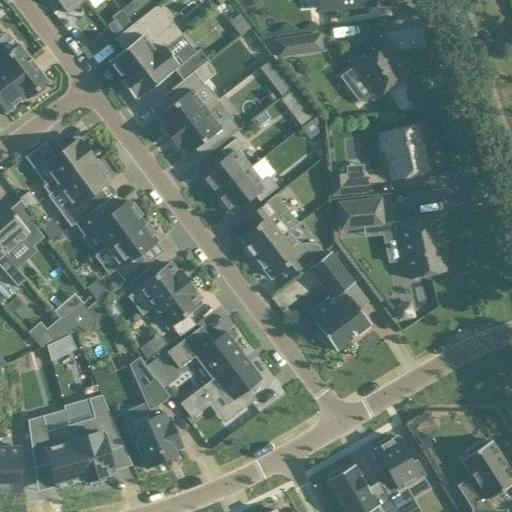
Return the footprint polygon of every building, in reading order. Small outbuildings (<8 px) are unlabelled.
[(56,0),(67,13),(84,0),(56,0)] [(139,0),(133,0),(121,10),(127,18),(144,6),(139,0)] [(276,0),(246,0),(264,28),(286,15),(276,0)] [(317,0),(319,10),(339,7),(339,8),(355,6),(375,3),(374,0),(317,0)] [(120,81),(120,82),(181,34),(158,5),(121,33),(114,38),(113,39),(116,42),(117,42),(115,39),(120,35),(129,45),(108,61),(123,79),(120,81)] [(113,23),(107,28),(114,38),(121,33),(113,23)] [(181,34),(120,82),(133,98),(136,96),(138,99),(183,64),(176,56),(173,59),(165,48),(182,35),(181,34)] [(365,48),(349,60),(360,75),(357,78),(370,95),(373,92),(376,96),(405,74),(388,51),(391,49),(379,34),(364,45),(365,48)] [(299,37),(275,41),(277,57),(301,53),(299,37)] [(90,41),(80,49),(88,59),(98,51),(90,41)] [(0,43),(0,62),(27,97),(31,94),(33,98),(45,89),(42,86),(47,82),(18,46),(8,54),(0,43)] [(0,104),(6,112),(26,96),(27,98),(27,97),(0,62),(0,104)] [(172,136),(205,109),(193,94),(204,85),(193,72),(182,81),(157,101),(164,110),(156,116),(164,126),(161,129),(163,132),(168,138),(172,136)] [(286,75),(273,85),(281,96),(295,86),(286,75)] [(294,88),(280,98),(301,125),(314,115),(294,88)] [(219,126),(205,109),(172,136),(168,138),(173,144),(176,148),(179,145),(187,155),(194,149),(202,158),(239,130),(229,118),(219,126)] [(316,116),(301,128),(310,139),(318,133),(316,116)] [(381,150),(386,149),(392,179),(433,170),(430,154),(428,154),(421,124),(378,133),(381,150)] [(216,194),(251,167),(238,151),(243,147),(236,138),(220,151),(225,157),(202,175),(204,178),(201,180),(208,188),(210,186),(216,194)] [(79,142),(77,139),(43,164),(53,178),(43,186),(49,195),(60,187),(95,161),(80,141),(79,142)] [(60,187),(72,203),(65,208),(73,219),(90,207),(85,200),(108,182),(105,178),(109,176),(100,164),(97,166),(94,163),(96,161),(95,161),(60,187)] [(263,182),(251,167),(216,194),(222,202),(220,204),(226,212),(229,210),(231,213),(254,195),(259,201),(277,187),(269,177),(263,182)] [(330,175),(332,195),(368,192),(367,178),(347,180),(346,174),(330,175)] [(21,200),(28,210),(46,196),(39,187),(21,200)] [(253,256),(254,257),(289,231),(298,223),(275,194),(242,220),(250,230),(239,238),(246,247),(244,249),(251,258),(253,256)] [(93,229),(106,247),(141,221),(138,217),(142,215),(133,203),(130,206),(127,201),(117,208),(109,198),(74,223),(83,236),(93,229)] [(383,226),(382,215),(381,198),(337,203),(340,231),(383,226)] [(0,248),(4,254),(24,237),(32,246),(42,237),(30,222),(24,226),(0,199),(0,248)] [(405,259),(409,280),(447,271),(439,235),(443,234),(438,213),(397,222),(400,237),(397,237),(402,260),(405,259)] [(50,241),(59,234),(49,221),(41,228),(50,241)] [(141,221),(106,247),(119,266),(114,269),(121,278),(145,261),(139,253),(156,241),(153,237),(156,234),(147,223),(144,225),(141,221)] [(289,231),(254,257),(256,260),(254,262),(260,270),(262,268),(270,278),(289,263),(296,272),(323,252),(315,242),(299,244),(289,231)] [(4,254),(0,248),(0,267),(17,287),(26,279),(4,254)] [(328,341),(335,350),(369,324),(357,308),(366,301),(352,283),(353,282),(329,251),(308,267),(331,299),(332,298),(336,304),(313,322),(320,330),(317,333),(325,344),(328,341)] [(138,289),(152,308),(187,282),(180,271),(178,272),(171,263),(156,274),(150,267),(129,282),(135,291),(138,289)] [(95,299),(96,301),(105,294),(107,293),(97,280),(87,288),(95,299)] [(187,282),(152,308),(167,328),(171,325),(179,337),(195,325),(186,314),(200,303),(193,294),(195,293),(187,282)] [(105,294),(96,301),(103,310),(112,303),(105,294)] [(62,321),(73,333),(97,321),(82,304),(62,321)] [(73,333),(62,321),(59,318),(43,332),(36,325),(28,332),(42,347),(45,346),(47,345),(57,340),(71,334),(73,333)] [(201,326),(167,352),(179,368),(198,354),(215,376),(243,355),(225,331),(212,341),(201,326)] [(81,345),(105,401),(130,391),(107,335),(81,345)] [(57,340),(47,345),(51,360),(64,354),(57,340)] [(149,342),(140,349),(147,360),(157,353),(149,342)] [(215,376),(180,403),(191,419),(221,396),(236,415),(255,400),(250,392),(261,384),(259,381),(261,379),(243,355),(215,376)] [(139,357),(129,365),(149,409),(156,406),(169,396),(154,377),(146,366),(139,357)] [(156,359),(146,366),(154,377),(164,369),(156,359)] [(64,405),(64,406),(85,479),(84,480),(84,481),(89,480),(90,484),(104,480),(103,476),(108,475),(108,473),(113,471),(108,450),(123,446),(101,395),(88,399),(94,418),(70,425),(64,405)] [(42,416),(27,420),(34,467),(49,463),(56,487),(84,480),(85,479),(64,406),(63,406),(68,425),(47,431),(42,416)] [(164,412),(130,428),(148,469),(177,456),(175,451),(184,446),(171,418),(167,419),(164,412)] [(431,416),(413,426),(419,437),(437,427),(431,416)] [(380,446),(375,449),(392,479),(381,486),(396,511),(420,511),(406,486),(425,475),(416,460),(411,463),(396,437),(390,440),(388,437),(379,442),(380,446)] [(511,483),(511,475),(490,441),(485,444),(480,443),(468,450),(467,456),(462,459),(483,493),(474,498),(474,511),(471,511),(470,511),(506,511),(507,511),(496,511),(488,499),(511,483)] [(20,448),(0,447),(0,491),(20,492),(20,448)] [(330,478),(326,480),(344,511),(367,511),(368,511),(396,511),(381,486),(379,481),(367,488),(354,464),(342,471),(340,468),(328,476),(330,478)]
